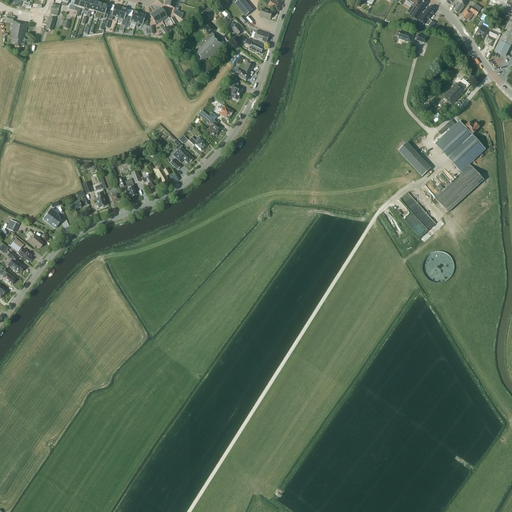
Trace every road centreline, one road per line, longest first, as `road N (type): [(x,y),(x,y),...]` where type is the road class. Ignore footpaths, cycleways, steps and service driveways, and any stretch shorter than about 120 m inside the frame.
road 1 (track): [(189,511),(380,209),(445,163),(425,140),(430,131)]
road 2 (secondary): [(0,321),(69,237),(163,197),(221,149),(258,87),(288,0)]
road 3 (secondary): [(511,94),(431,0)]
